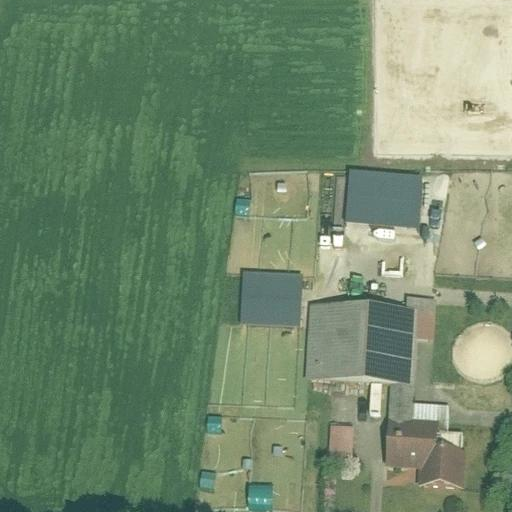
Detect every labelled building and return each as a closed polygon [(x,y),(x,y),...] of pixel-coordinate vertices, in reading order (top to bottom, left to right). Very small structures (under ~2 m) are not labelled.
[(458,171),(507,171),(507,148),(458,149),(458,171)] [(406,208),(349,204),(347,232),(404,236),(406,208)] [(307,332),(308,279),(247,278),(247,331),(307,332)] [(433,305),(404,303),(403,316),(414,317),(412,342),(430,344),(433,305)] [(403,316),(310,309),(305,385),(387,391),(408,392),(412,342),(414,317),(403,316)] [(408,392),(387,391),(384,426),(406,428),(408,392)] [(381,471),(426,474),(427,454),(429,430),(406,428),(384,426),(381,471)] [(352,432),(329,431),(326,459),(350,461),(352,432)] [(425,489),(463,492),(465,457),(427,454),(426,474),(425,489)]
